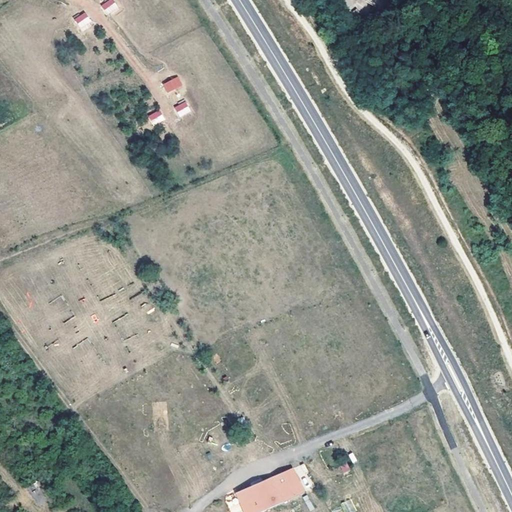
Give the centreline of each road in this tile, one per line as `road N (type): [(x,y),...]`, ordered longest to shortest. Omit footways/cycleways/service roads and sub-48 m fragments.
road 1 (track): [(0,262),(91,226),(117,234),(239,418),(256,462)]
road 2 (secondary): [(239,0),(414,300)]
road 3 (track): [(0,307),(150,511)]
road 4 (secondary): [(491,452),(445,344),(414,300)]
road 5 (secondary): [(414,300),(491,452)]
